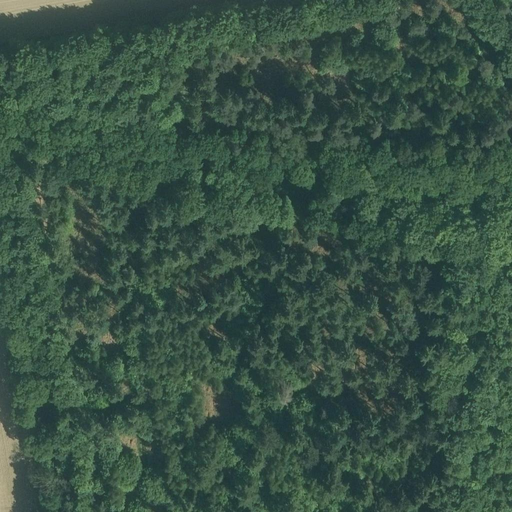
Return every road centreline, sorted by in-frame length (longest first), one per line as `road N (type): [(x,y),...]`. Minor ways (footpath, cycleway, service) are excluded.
road 1 (unknown): [(40,125),(42,154),(119,178),(150,511)]
road 2 (unknown): [(119,178),(356,225),(511,234)]
